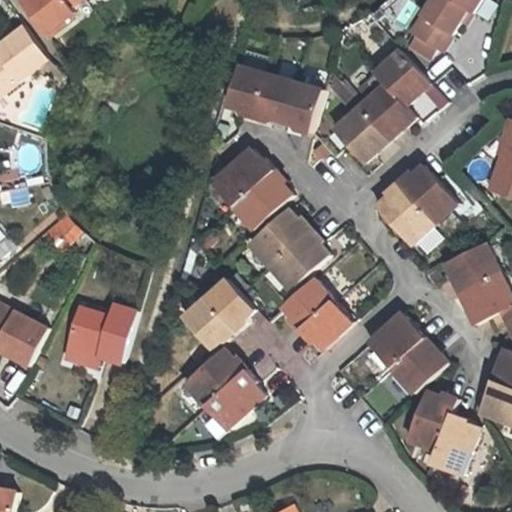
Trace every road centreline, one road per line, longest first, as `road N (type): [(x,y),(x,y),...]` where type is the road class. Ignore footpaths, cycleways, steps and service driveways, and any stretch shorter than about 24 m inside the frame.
road 1 (residential): [(335,444),(183,491),(91,478),(22,445),(0,425)]
road 2 (residential): [(350,214),(381,173),(479,90),(511,78)]
road 3 (residential): [(325,380),(330,364),(411,285)]
